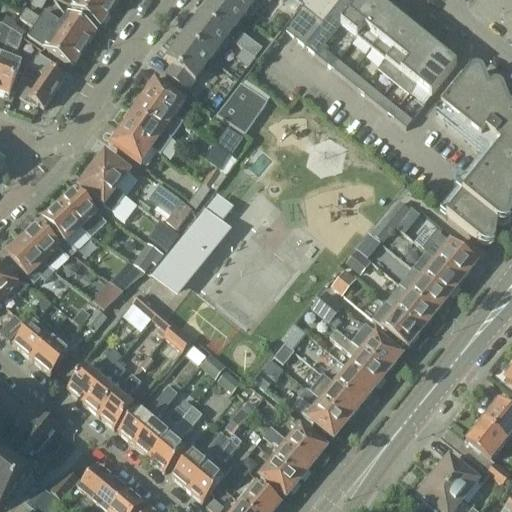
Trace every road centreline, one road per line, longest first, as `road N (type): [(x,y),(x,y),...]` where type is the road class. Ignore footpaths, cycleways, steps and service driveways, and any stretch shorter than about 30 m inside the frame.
road 1 (secondary): [(353,484),(511,290)]
road 2 (residential): [(0,359),(181,511)]
road 3 (residential): [(172,0),(67,141),(28,143)]
